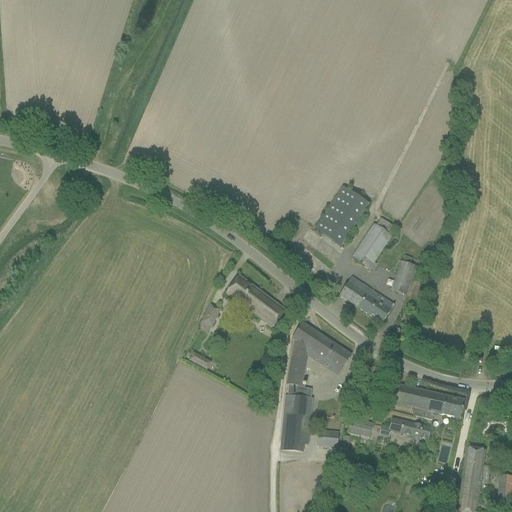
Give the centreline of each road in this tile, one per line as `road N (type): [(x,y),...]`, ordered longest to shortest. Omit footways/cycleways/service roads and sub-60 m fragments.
road 1 (unclassified): [(56,156),(198,215),(366,349),(470,388),(511,385)]
road 2 (track): [(272,511),(290,332),(312,304)]
